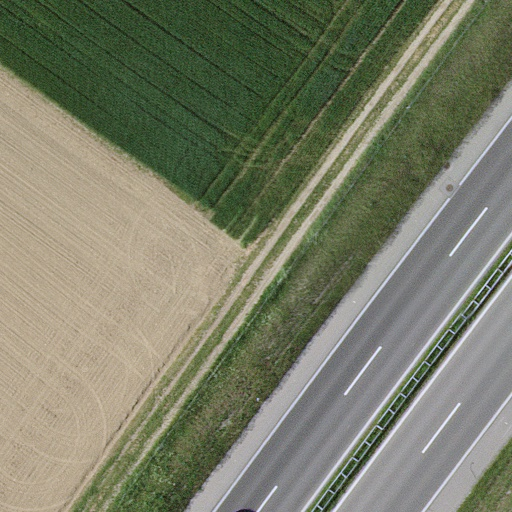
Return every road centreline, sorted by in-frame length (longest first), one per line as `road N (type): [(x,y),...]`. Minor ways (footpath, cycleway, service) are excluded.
road 1 (track): [(464,0),(93,511)]
road 2 (motorway): [(511,176),(259,511)]
road 3 (motorway): [(379,511),(511,336)]
